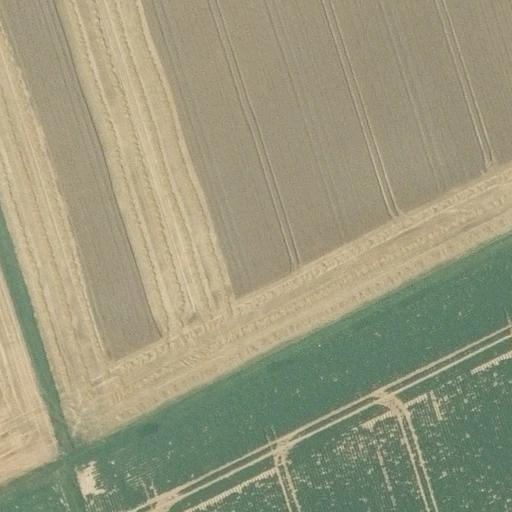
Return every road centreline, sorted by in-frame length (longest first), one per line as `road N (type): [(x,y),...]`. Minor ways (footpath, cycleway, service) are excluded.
road 1 (track): [(511,243),(0,498)]
road 2 (track): [(80,511),(0,250)]
